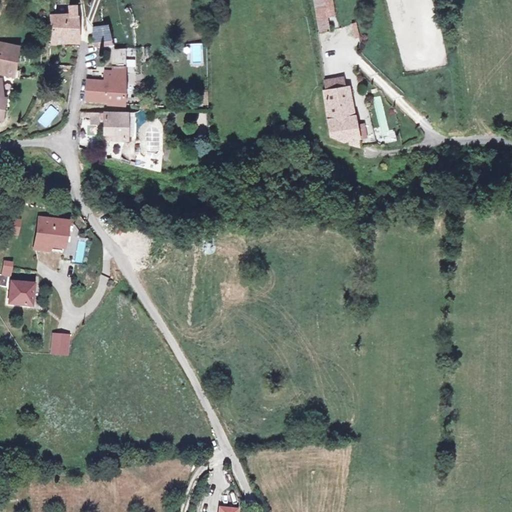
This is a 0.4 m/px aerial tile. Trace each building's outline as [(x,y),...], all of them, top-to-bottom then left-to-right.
[(77,31),(77,0),(69,0),(70,8),(52,8),(51,31),(77,31)] [(313,0),(319,29),(327,27),(324,14),(321,0),(313,0)] [(329,0),(321,0),(324,14),(332,12),(329,0)] [(328,17),(329,27),(337,26),(335,16),(328,17)] [(107,24),(92,26),(91,44),(110,42),(107,24)] [(16,48),(0,46),(0,76),(12,78),(16,48)] [(106,103),(123,103),(123,50),(111,50),(111,65),(112,65),(112,69),(104,69),(104,79),(86,78),(85,100),(106,101),(106,103)] [(343,74),(330,77),(332,86),(345,84),(343,74)] [(353,146),(362,147),(348,84),(345,84),(332,86),(330,77),(323,78),(325,88),(323,88),(331,135),(342,141),(344,140),(352,142),(353,146)] [(127,110),(116,110),(104,111),(104,112),(104,118),(103,138),(113,138),(123,139),(124,136),(125,120),(127,110)] [(104,118),(104,112),(90,112),(90,121),(97,121),(97,118),(104,118)] [(133,121),(125,120),(124,136),(131,137),(133,121)] [(110,160),(117,161),(123,139),(113,138),(110,160)] [(8,217),(6,234),(19,235),(21,219),(8,217)] [(31,220),(27,250),(56,253),(59,223),(31,220)] [(6,282),(3,306),(25,309),(29,285),(6,282)] [(63,357),(64,335),(48,335),(47,357),(63,357)] [(13,493),(0,492),(0,502),(14,503),(13,493)]
